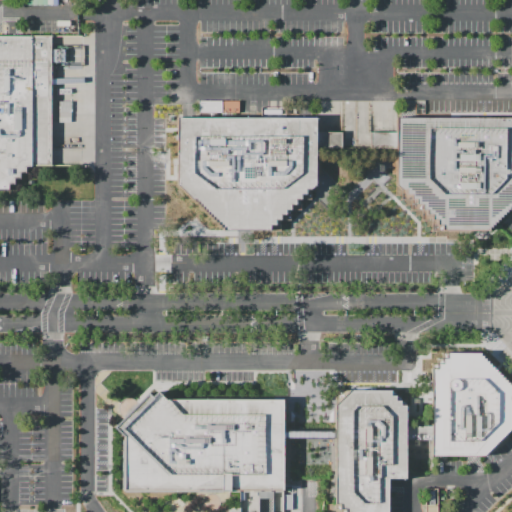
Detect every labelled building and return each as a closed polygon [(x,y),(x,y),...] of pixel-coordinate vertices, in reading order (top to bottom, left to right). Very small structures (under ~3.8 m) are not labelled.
[(0,191),(10,192),(33,167),(52,166),(53,36),(0,35),(0,191)] [(178,118),(316,118),(316,132),(316,148),(316,184),(270,232),(255,232),(247,232),(239,232),(224,232),(177,184),(178,118)] [(398,118),(511,118),(511,207),(488,231),(473,232),(466,232),(458,232),(444,231),(402,190),(397,186),(397,175),(397,148),(397,133),(398,118)] [(316,132),(342,132),(342,148),(316,148),(316,132)] [(397,133),(369,132),(369,148),(397,148),(397,133)] [(432,369),(437,369),(437,364),(442,364),(442,358),(447,359),(447,353),(479,353),(479,356),(482,356),(482,359),(485,359),(485,362),(488,362),(488,364),(490,364),(490,367),(493,367),(493,370),(495,370),(495,372),(498,372),(498,375),(501,375),(501,377),(503,377),(503,380),(506,380),(506,383),(508,383),(508,385),(511,385),(511,428),(483,456),(431,456),(431,439),(431,425),(432,369)] [(162,388),(173,399),(283,399),(283,456),(283,461),(283,466),(283,490),(213,490),(123,490),(123,437),(114,428),(126,416),(158,384),(162,388)] [(390,390),(390,396),(395,395),(395,401),(401,401),(400,405),(405,406),(405,425),(405,440),(405,469),(406,478),(392,478),(387,478),(387,481),(387,511),(346,511),(346,507),(341,507),(341,502),(335,502),(335,466),(335,461),(335,457),(335,390),(390,390)] [(405,425),(431,425),(431,439),(405,440),(405,425)] [(436,511),(437,488),(425,488),(425,511),(436,511)]
